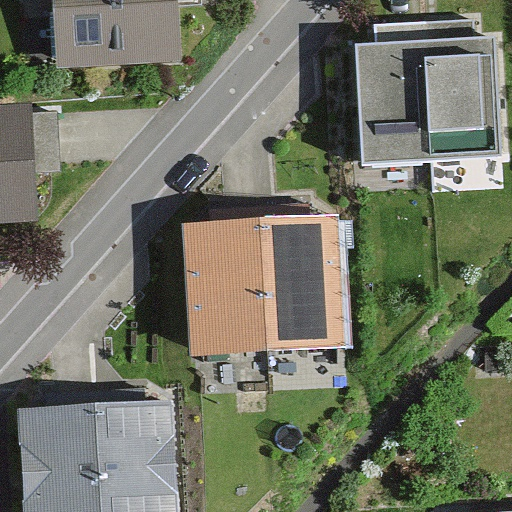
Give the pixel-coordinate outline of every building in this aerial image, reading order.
[(181,0),(55,0),(55,66),(181,66),(181,0)] [(504,39),(358,48),(365,167),(511,158),(504,39)] [(40,114),(0,113),(0,226),(41,226),(40,114)] [(334,228),(257,233),(265,361),(342,356),(334,228)] [(257,233),(184,237),(192,365),(265,361),(257,233)] [(173,511),(168,410),(21,418),(25,511),(173,511)]
